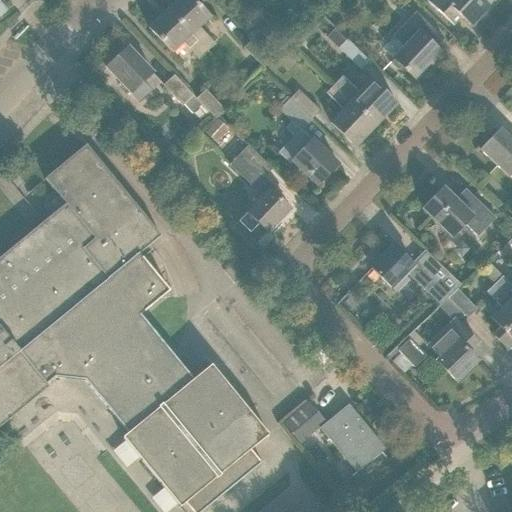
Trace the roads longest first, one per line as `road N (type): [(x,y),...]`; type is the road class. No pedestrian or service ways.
road 1 (residential): [(443,438),(294,274),(511,29)]
road 2 (unclassified): [(0,103),(104,0)]
